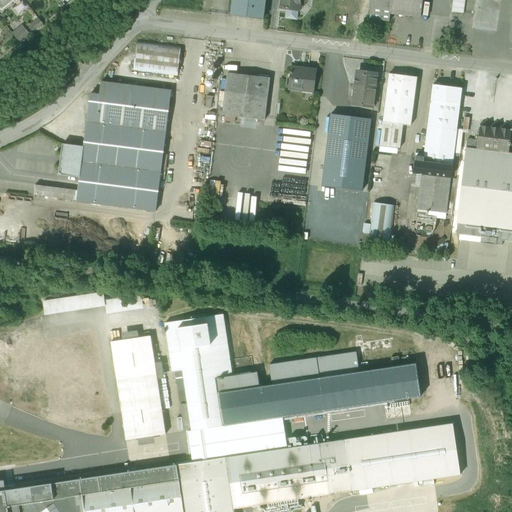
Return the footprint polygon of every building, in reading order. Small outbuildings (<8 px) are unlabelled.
[(265,0),(233,0),(231,15),(263,19),(265,0)] [(299,0),(282,0),(281,8),(286,8),(286,9),(289,9),(298,10),(299,0)] [(371,0),(371,6),(391,9),(392,0),(371,0)] [(422,0),(392,0),(391,9),(390,14),(421,17),(422,0)] [(453,0),(452,13),(464,14),(465,0),(453,0)] [(475,0),(472,28),(496,31),(500,0),(475,0)] [(391,9),(371,6),(369,20),(389,22),(390,14),(391,9)] [(181,47),(138,42),(134,72),(178,77),(181,47)] [(80,61),(75,66),(79,70),(84,65),(80,61)] [(317,70),(291,67),(288,89),(305,91),(306,88),(314,89),(317,70)] [(270,78),(228,73),(222,115),(265,120),(270,78)] [(377,75),(357,73),(355,85),(375,87),(377,75)] [(417,77),(389,74),(383,122),(403,125),(411,126),(417,77)] [(99,96),(90,95),(83,147),(79,177),(78,191),(76,200),(156,211),(171,91),(101,83),(99,96)] [(462,88),(440,85),(441,84),(439,83),(436,83),(435,84),(434,85),(433,85),(431,100),(460,104),(462,88)] [(375,87),(355,85),(353,105),(372,107),(375,87)] [(460,104),(431,100),(424,158),(423,162),(452,166),(452,165),(458,166),(460,153),(462,130),(457,129),(460,104)] [(371,119),(332,115),(322,187),(362,191),(371,119)] [(403,125),(383,122),(380,146),(400,149),(403,125)] [(500,128),(498,124),(493,124),(490,127),(487,123),(483,122),(480,125),(479,125),(476,149),(508,153),(509,147),(509,146),(510,146),(510,143),(509,143),(511,132),(511,129),(510,129),(508,126),(503,125),(500,128)] [(83,147),(63,144),(58,174),(79,177),(83,147)] [(476,149),(466,148),(457,223),(491,227),(511,229),(511,153),(508,153),(476,149)] [(423,162),(419,162),(418,174),(422,174),(450,178),(452,166),(423,162)] [(450,178),(422,174),(422,176),(417,209),(446,213),(450,178)] [(220,193),(220,180),(209,179),(209,193),(220,193)] [(45,186),(35,185),(34,195),(44,196),(45,186)] [(54,188),(45,186),(44,196),(53,197),(54,188)] [(78,191),(54,188),(53,197),(76,200),(78,191)] [(253,221),(257,194),(239,192),(236,219),(253,221)] [(395,205),(373,202),(367,242),(389,245),(395,205)] [(43,302),(45,315),(105,306),(105,300),(103,293),(43,302)] [(142,294),(105,300),(105,306),(107,315),(144,309),(142,294)] [(193,430),(225,425),(218,377),(233,375),(224,313),(170,321),(177,371),(181,371),(189,431),(193,430)] [(4,331),(5,343),(43,337),(41,325),(4,331)] [(83,359),(102,356),(98,328),(78,331),(83,359)] [(49,378),(85,373),(83,359),(78,331),(43,337),(47,361),(49,378)] [(9,367),(47,361),(43,337),(5,343),(9,367)] [(112,344),(125,420),(156,415),(157,424),(126,429),(128,440),(169,434),(155,337),(112,344)] [(251,372),(258,420),(288,416),(425,396),(420,365),(363,373),(360,352),(271,365),(273,384),(262,386),(260,371),(251,372)] [(83,359),(85,373),(87,389),(89,403),(109,400),(102,356),(83,359)] [(218,377),(225,425),(258,420),(251,372),(233,375),(218,377)] [(52,394),(87,389),(85,373),(49,378),(52,394)] [(54,408),(89,403),(87,389),(52,394),(54,408)] [(89,403),(92,418),(111,415),(109,400),(89,403)] [(92,418),(89,403),(54,408),(57,424),(92,418)] [(125,420),(126,429),(157,424),(156,415),(125,420)] [(288,416),(258,420),(225,425),(193,430),(197,461),(292,447),(288,416)] [(453,424),(322,443),(330,494),(460,475),(453,424)] [(322,443),(0,491),(0,511),(234,511),(234,509),(330,494),(322,443)]
